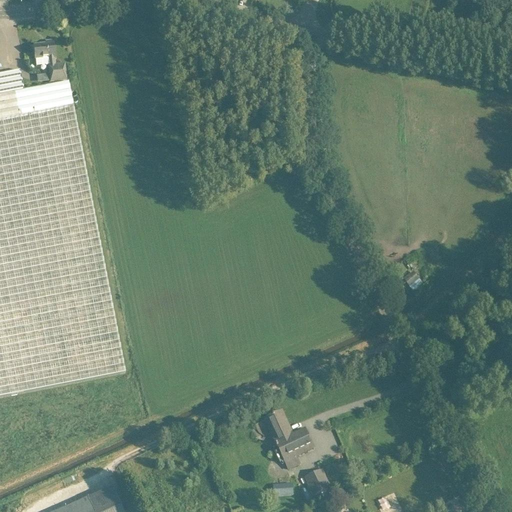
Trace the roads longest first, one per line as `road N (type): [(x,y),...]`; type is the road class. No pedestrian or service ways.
road 1 (tertiary): [(485,511),(310,162),(312,32)]
road 2 (tertiary): [(303,29),(151,3),(0,13)]
road 3 (tertiary): [(511,75),(312,32)]
